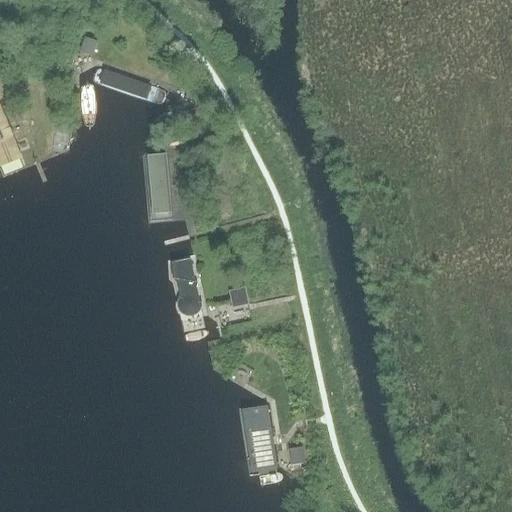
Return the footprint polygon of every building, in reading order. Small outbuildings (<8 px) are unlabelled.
[(96,46),(84,42),(81,52),(93,55),(96,46)] [(92,85),(161,105),(167,101),(169,94),(166,87),(98,66),(89,71),(87,76),(92,85)] [(61,133),(66,134),(70,131),(71,126),(68,121),(63,120),(58,124),(57,129),(61,133)] [(0,122),(0,180),(1,183),(21,175),(0,122)] [(151,219),(183,218),(182,153),(150,153),(151,219)] [(190,264),(166,270),(181,325),(205,318),(190,264)] [(243,291),(228,294),(231,310),(246,307),(243,291)] [(274,400),(253,404),(261,453),(282,450),(274,400)] [(303,444),(294,445),(297,462),(306,460),(303,444)]
